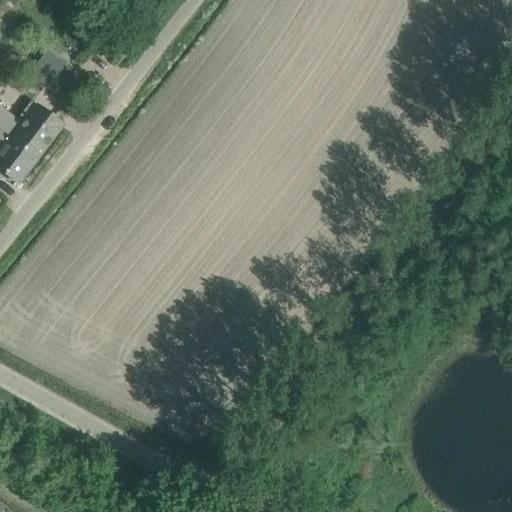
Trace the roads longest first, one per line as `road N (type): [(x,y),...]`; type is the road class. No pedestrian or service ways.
road 1 (track): [(198,494),(511,127)]
road 2 (unclassified): [(0,244),(195,0)]
road 3 (unclassified): [(227,511),(0,378)]
